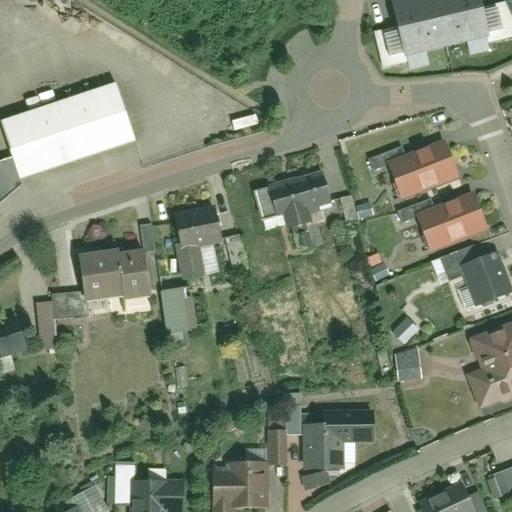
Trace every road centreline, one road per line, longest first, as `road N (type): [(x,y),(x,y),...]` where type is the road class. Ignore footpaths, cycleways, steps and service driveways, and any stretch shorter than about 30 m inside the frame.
road 1 (residential): [(334,97),(300,133),(174,161),(59,201),(0,236)]
road 2 (residential): [(511,198),(469,93),(441,83),(388,100),(334,97)]
road 3 (residential): [(511,423),(324,511)]
